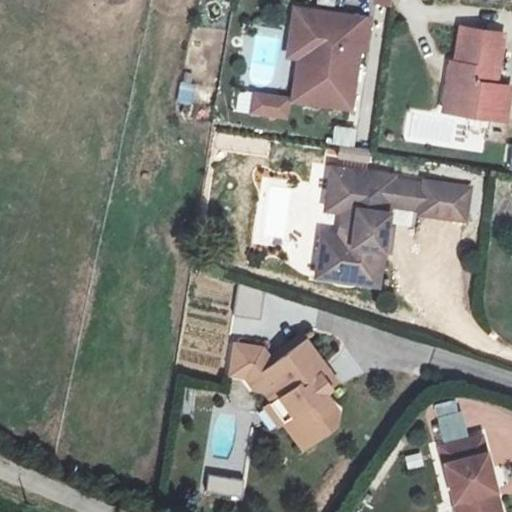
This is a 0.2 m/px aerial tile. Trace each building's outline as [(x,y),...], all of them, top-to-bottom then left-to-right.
[(374,20),(299,8),(294,40),(316,44),(319,49),(311,101),(353,109),(363,49),(369,50),(374,20)] [(511,82),(511,29),(469,23),(463,59),(477,62),(469,110),(511,117),(511,83),(511,84),(511,82)] [(469,110),(477,62),(463,59),(453,57),(444,106),(469,110)] [(287,117),(289,93),(250,90),(248,114),(287,117)] [(334,124),(331,141),(352,145),(355,128),(334,124)] [(393,172),(330,162),(325,199),(355,203),(350,239),(320,234),(315,271),(377,280),(389,201),(419,205),(418,209),(464,216),(469,183),(423,176),(393,175),(393,172)] [(267,351),(237,347),(233,380),(248,383),(256,394),(266,396),(273,405),(266,410),(280,431),(285,427),(305,454),(332,434),(321,419),(337,407),(329,397),(335,391),(325,378),(331,373),(309,341),(277,365),(267,351)] [(485,437),(440,451),(458,511),(500,511),(496,497),(502,496),(485,437)] [(207,492),(241,497),(244,479),(209,475),(207,492)]
